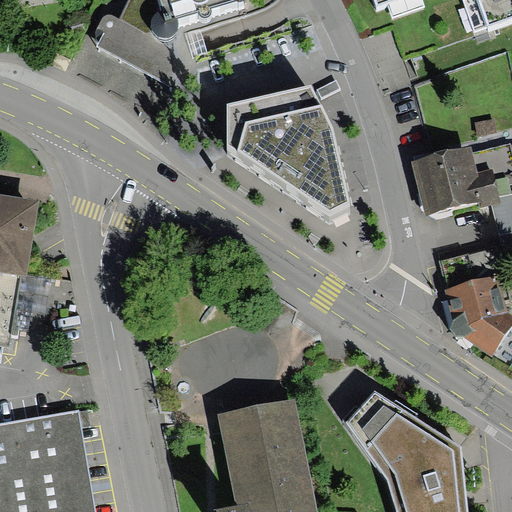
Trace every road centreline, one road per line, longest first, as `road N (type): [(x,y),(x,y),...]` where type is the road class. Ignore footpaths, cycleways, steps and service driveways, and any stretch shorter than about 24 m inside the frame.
road 1 (residential): [(150,511),(100,261),(107,217),(136,164)]
road 2 (residential): [(387,332),(406,279),(404,243),(373,115),(326,0)]
road 3 (secondary): [(387,332),(136,164)]
road 4 (secondary): [(136,164),(0,96)]
road 5 (secondary): [(511,415),(387,332)]
